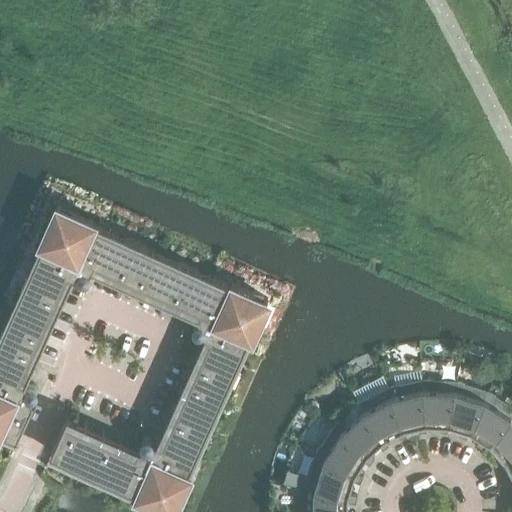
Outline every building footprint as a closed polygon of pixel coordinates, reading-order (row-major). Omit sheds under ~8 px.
[(72,274),(73,272),(70,271),(77,255),(57,202),(41,239),(43,239),(0,335),(0,427),(17,435),(34,397),(32,397),(31,393),(34,391),(35,391),(36,390),(36,389),(37,388),(37,387),(37,386),(36,384),(35,383),(34,382),(33,381),(31,381),(30,381),(27,382),(25,379),(72,274)] [(203,327),(204,331),(208,333),(215,317),(268,297),(232,281),(231,283),(93,221),(94,219),(57,202),(77,255),(70,271),(73,272),(77,271),(78,274),(79,275),(80,276),(81,277),(82,277),(83,277),(85,277),(86,276),(87,275),(88,274),(88,273),(89,272),(89,271),(88,270),(87,267),(91,265),(186,308),(198,313),(199,317),(196,318),(195,319),(194,320),(193,321),(193,322),(193,323),(193,325),(194,326),(195,327),(196,328),(197,328),(198,328),(199,328),(203,327)] [(151,450),(173,507),(190,471),(188,470),(250,332),(252,333),(268,297),(215,317),(208,333),(204,331),(204,333),(157,437),(153,439),(152,436),(151,435),(151,434),(150,434),(148,433),(146,433),(145,433),(144,434),(143,435),(142,436),(142,437),(142,439),(142,440),(143,443),(139,444),(151,450)] [(422,376),(422,377),(426,421),(440,421),(439,429),(447,430),(449,422),(456,378),(430,377),(430,375),(422,376)] [(389,384),(404,425),(417,422),(418,430),(427,429),(426,420),(426,421),(422,377),(396,382),(396,381),(389,383),(389,384)] [(457,378),(456,378),(449,422),(462,426),(459,433),(466,436),(470,429),(471,429),(489,388),(464,380),(464,379),(457,378)] [(365,408),(384,436),(396,429),(399,437),(407,434),(404,425),(389,384),(365,396),(365,395),(359,399),(365,408)] [(489,388),(471,429),(482,436),(477,442),(483,447),(489,441),(490,441),(511,412),(511,403),(495,392),(496,391),(489,388)] [(334,422),(368,451),(377,442),(382,448),(389,443),(384,436),(365,408),(347,424),(338,416),(334,422)] [(511,412),(490,441),(499,451),(492,455),(497,462),(504,457),(505,458),(511,452),(511,412)] [(137,491),(173,507),(151,450),(139,444),(67,413),(51,450),(138,489),(137,491)] [(315,451),(315,452),(355,470),(363,458),(369,463),(374,457),(367,451),(368,451),(334,422),(319,445),(318,444),(315,451)] [(315,485),(315,486),(348,491),(353,479),(360,482),(363,474),(355,470),(315,452),(307,477),(306,476),(305,484),(315,485)] [(511,452),(505,458),(511,469),(503,472),(506,480),(511,477),(511,452)] [(347,511),(348,500),(356,502),(357,493),(348,492),(348,491),(315,486),(314,509),(302,510),(302,511),(347,511)]
